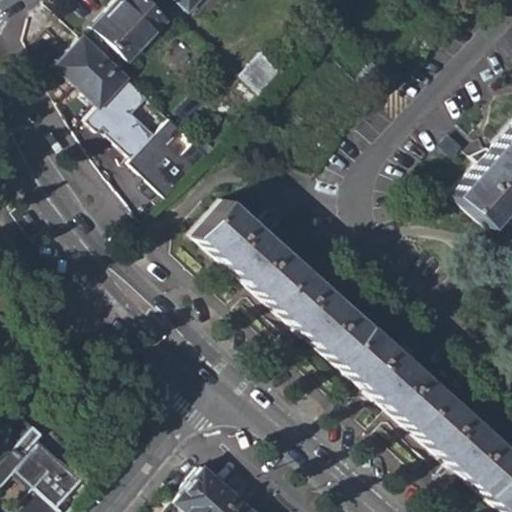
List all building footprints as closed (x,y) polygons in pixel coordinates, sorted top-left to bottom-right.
[(107,0),(85,25),(122,58),(159,18),(138,0),(107,0)] [(172,0),(183,10),(191,0),(172,0)] [(49,64),(93,105),(111,82),(117,74),(76,35),(49,64)] [(233,72),(258,95),(280,72),(255,49),(233,72)] [(122,113),(139,95),(117,74),(111,82),(93,105),(74,121),(119,162),(145,134),(122,113)] [(445,193),(478,224),(511,187),(511,118),(486,148),(483,145),(465,153),(473,161),(445,193)] [(119,162),(157,197),(195,152),(186,144),(172,155),(162,145),(174,133),(160,119),(145,134),(119,162)] [(63,148),(51,129),(43,135),(55,153),(63,148)] [(436,147),(450,159),(460,149),(446,136),(436,147)] [(184,232),(498,511),(511,511),(511,462),(474,429),(483,420),(463,412),(460,416),(400,362),(408,354),(389,347),(386,350),(330,299),(337,292),(319,285),(316,288),(261,238),(264,235),(254,216),(246,225),(216,198),(184,232)] [(209,286),(220,296),(230,285),(219,275),(209,286)] [(262,334),(273,344),(284,332),(273,322),(262,334)] [(348,411),(359,421),(370,409),(359,400),(348,411)] [(34,488),(10,511),(54,511),(57,508),(53,505),(78,478),(34,436),(38,432),(14,410),(0,425),(0,477),(11,466),(34,488)] [(405,463),(419,475),(430,463),(417,450),(405,463)] [(159,508),(163,511),(221,511),(235,498),(198,465),(159,508)] [(251,511),(235,498),(221,511),(251,511)]
